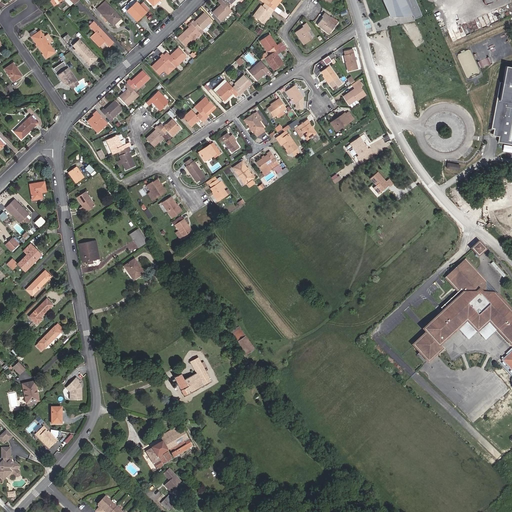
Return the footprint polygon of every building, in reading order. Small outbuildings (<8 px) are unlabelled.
[(212,13),(220,22),(232,11),(226,5),(221,0),(218,0),(217,1),(220,5),(212,13)] [(276,7),(274,6),(278,0),(259,0),(264,4),(273,11),(276,7)] [(387,0),(388,7),(392,13),(392,14),(408,8),(411,16),(413,15),(414,19),(422,17),(416,0),(387,0)] [(112,26),(121,18),(105,1),(98,8),(103,13),(102,14),(112,26)] [(126,10),(136,21),(146,12),(136,2),(126,10)] [(253,16),(264,24),(273,11),(264,4),(262,6),(261,5),(253,16)] [(208,29),(205,27),(211,21),(204,13),(194,21),(193,20),(190,23),(200,34),(203,31),(204,33),(208,29)] [(329,34),(335,26),(328,20),(330,17),(324,13),(322,16),(323,17),(317,25),(329,34)] [(335,26),(338,22),(331,17),(330,17),(328,20),(335,26)] [(109,47),(114,43),(93,21),(88,25),(95,32),(89,37),(99,47),(104,42),(109,47)] [(197,38),(198,39),(201,35),(200,34),(190,23),(187,26),(189,27),(177,38),(184,45),(190,41),(191,43),(197,38)] [(304,45),(312,39),(307,32),(310,29),(305,23),(302,25),(303,26),(295,32),(304,45)] [(55,52),(49,44),(44,37),(39,30),(36,32),(34,29),(29,33),(46,58),(55,52)] [(49,44),(53,42),(48,34),(44,37),(49,44)] [(69,41),(71,39),(67,34),(62,38),(66,44),(69,42),(69,41)] [(278,44),(276,45),(269,34),(260,41),(267,52),(269,51),(271,54),(278,49),(280,47),(278,44)] [(89,65),(96,58),(79,40),(73,46),(76,49),(74,50),(89,65)] [(174,66),(175,67),(187,57),(178,47),(169,56),(166,52),(164,55),(174,66)] [(273,71),(283,64),(277,54),(280,52),(278,49),(271,54),(265,58),(273,71)] [(347,71),(357,69),(352,49),(344,52),(345,55),(347,63),(345,63),(347,71)] [(470,49),(457,54),(466,77),(479,72),(470,49)] [(164,55),(162,53),(159,55),(161,57),(157,61),(157,62),(155,64),(154,63),(151,66),(159,75),(164,70),(168,74),(175,67),(174,66),(164,55)] [(332,61),(331,60),(328,56),(322,60),(326,65),(332,61)] [(480,68),(491,63),(489,57),(478,61),(480,68)] [(268,76),(271,73),(260,61),(248,71),(257,82),(262,78),(261,77),(265,73),(268,76)] [(76,80),(63,62),(53,69),(62,81),(65,79),(69,85),(76,80)] [(13,82),(21,76),(13,63),(4,69),(13,82)] [(341,84),(329,66),(321,72),(332,88),(336,85),(337,87),(341,84)] [(511,67),(506,66),(503,82),(499,82),(491,128),(494,128),(500,129),(499,136),(498,142),(511,144),(511,67)] [(136,86),(138,89),(149,78),(142,70),(131,81),(129,79),(126,82),(127,83),(133,89),(136,86)] [(242,92),(251,83),(244,75),(234,84),(235,85),(232,87),(238,94),(240,96),(243,93),(242,92)] [(78,84),(76,80),(69,85),(72,89),(78,84)] [(362,85),(358,80),(352,85),(355,90),(354,91),(354,92),(352,94),(350,91),(343,96),(352,109),(359,104),(357,101),(365,95),(360,87),(362,85)] [(235,97),(238,94),(232,87),(227,82),(215,92),(224,101),(229,97),(229,98),(234,95),(235,97)] [(119,97),(127,106),(138,96),(133,89),(127,83),(124,85),(127,89),(119,97)] [(208,91),(212,88),(208,83),(203,86),(208,91)] [(4,89),(8,94),(13,90),(9,85),(4,89)] [(302,109),(303,97),(294,85),(285,91),(294,103),(295,103),(296,104),(296,109),(302,109)] [(160,111),(168,102),(157,91),(146,103),(148,106),(152,102),(160,111)] [(207,116),(205,114),(213,106),(205,96),(194,107),(199,113),(205,120),(208,117),(207,116)] [(286,109),(279,98),(270,105),(270,106),(267,108),(273,117),(276,115),(283,111),(286,109)] [(112,118),(122,109),(114,100),(104,109),(103,108),(100,110),(111,122),(113,120),(112,118)] [(205,114),(207,116),(216,108),(213,106),(205,114)] [(202,122),(205,120),(199,113),(196,116),(191,110),(182,118),(191,127),(196,122),(197,122),(200,119),(202,122)] [(97,133),(107,123),(96,111),(93,114),(94,115),(87,121),(97,133)] [(257,111),(245,119),(255,134),(263,128),(264,128),(258,120),(260,119),(261,120),(262,119),(257,111)] [(336,131),(353,119),(348,112),(345,114),(344,113),(336,118),(337,119),(330,124),(336,131)] [(14,132),(21,139),(38,123),(30,115),(14,132)] [(172,136),(180,128),(172,119),(166,124),(163,127),(161,124),(157,126),(163,133),(166,130),(172,136)] [(288,123),(290,127),(299,123),(297,119),(288,123)] [(307,140),(316,134),(309,124),(310,123),(307,119),(294,128),(300,137),(303,135),(307,140)] [(165,140),(168,137),(163,133),(157,126),(154,128),(155,130),(146,138),(154,147),(163,138),(165,140)] [(255,134),(257,137),(265,131),(263,128),(255,134)] [(296,149),(297,147),(286,131),(276,138),(281,145),(282,144),(286,150),(288,154),(291,152),(294,156),(299,153),(296,149)] [(227,133),(219,138),(222,142),(223,141),(231,153),(239,147),(231,135),(229,137),(227,133)] [(126,144),(122,146),(117,135),(106,140),(112,154),(120,151),(128,147),(126,144)] [(369,150),(368,151),(367,149),(366,148),(366,149),(365,148),(365,147),(359,138),(350,145),(359,157),(357,158),(359,162),(371,153),(369,150)] [(213,155),(215,154),(216,156),(220,154),(215,145),(209,149),(207,146),(203,148),(204,150),(199,153),(204,161),(213,155)] [(309,157),(313,154),(308,146),(304,149),(309,157)] [(125,170),(135,166),(129,152),(131,151),(129,147),(128,147),(120,151),(121,154),(119,156),(121,160),(117,161),(119,166),(123,164),(125,170)] [(101,160),(105,158),(100,150),(97,152),(101,160)] [(255,162),(265,176),(268,174),(267,172),(278,164),(270,151),(266,153),(267,154),(255,162)] [(203,177),(204,176),(193,161),(193,162),(190,159),(184,163),(187,166),(186,167),(196,182),(199,180),(203,177)] [(244,184),(253,178),(242,161),(233,168),(244,184)] [(95,175),(98,172),(95,169),(94,170),(89,165),(85,169),(92,176),(94,174),(95,175)] [(76,183),(84,177),(76,166),(68,173),(76,183)] [(276,174),(278,177),(288,171),(285,168),(276,174)] [(389,179),(385,181),(378,172),(370,178),(376,186),(381,192),(389,185),(390,186),(393,184),(389,179)] [(341,180),(336,174),(330,178),(334,185),(341,180)] [(209,184),(217,179),(214,176),(207,181),(209,184)] [(163,194),(166,192),(157,178),(146,185),(151,192),(147,194),(151,201),(155,198),(155,199),(163,194)] [(227,195),(223,189),(219,182),(217,179),(209,184),(215,192),(213,194),(218,201),(227,195)] [(41,192),(46,192),(44,182),(29,184),(32,200),(42,199),(41,192)] [(378,194),(381,192),(376,186),(372,188),(378,194)] [(83,214),(95,206),(86,192),(76,198),(82,206),(79,208),(83,214)] [(172,218),(181,211),(171,196),(161,203),(172,218)] [(26,217),(28,214),(14,199),(7,206),(13,212),(11,213),(20,222),(23,220),(25,223),(29,220),(26,217)] [(124,216),(128,214),(123,207),(120,210),(124,216)] [(149,219),(153,216),(148,210),(144,212),(149,219)] [(39,227),(46,221),(41,215),(34,222),(39,227)] [(183,237),(192,231),(184,219),(174,225),(179,232),(182,236),(183,237)] [(138,248),(148,241),(138,228),(136,230),(144,241),(137,246),(138,248)] [(137,246),(144,241),(136,230),(129,235),(137,246)] [(11,251),(18,244),(12,237),(5,245),(11,251)] [(93,260),(97,260),(93,241),(78,244),(82,263),(87,262),(88,265),(93,263),(93,260)] [(485,250),(478,242),(471,249),(478,256),(485,250)] [(33,261),(41,254),(31,243),(23,251),(27,254),(17,264),(25,271),(34,262),(33,261)] [(7,264),(12,269),(16,265),(14,263),(16,262),(12,259),(7,264)] [(133,280),(144,273),(134,259),(124,266),(133,280)] [(458,292),(460,291),(457,287),(454,282),(454,277),(455,272),(459,269),(464,268),(468,269),(473,271),(485,284),(484,285),(492,293),(493,292),(509,310),(510,309),(465,259),(445,278),(458,292)] [(505,274),(492,260),(490,262),(503,275),(505,274)] [(457,329),(465,321),(466,319),(467,320),(469,321),(470,320),(476,316),(484,324),(488,329),(492,326),(497,331),(510,345),(511,343),(511,312),(509,310),(493,292),(492,293),(484,285),(485,284),(473,271),(468,269),(464,268),(459,269),(455,272),(454,277),(454,282),(457,287),(460,291),(458,292),(441,308),(443,310),(425,327),(432,333),(428,336),(425,333),(412,345),(428,362),(443,349),(440,345),(457,329)] [(26,289),(32,296),(51,276),(45,270),(26,289)] [(39,318),(44,314),(53,305),(46,298),(29,316),(37,324),(41,320),(39,318)] [(465,321),(470,327),(472,325),(475,328),(479,325),(480,327),(484,324),(476,316),(470,320),(469,321),(467,320),(466,319),(465,321)] [(465,321),(457,329),(467,339),(475,332),(470,327),(465,321)] [(35,346),(41,352),(61,332),(61,331),(63,329),(57,323),(55,326),(55,325),(38,342),(38,343),(35,346)] [(480,327),(475,332),(484,342),(497,331),(492,326),(488,329),(484,324),(480,327)] [(247,354),(254,348),(238,327),(231,332),(247,354)] [(432,333),(425,327),(422,330),(425,333),(428,336),(432,333)] [(64,345),(69,340),(66,336),(60,341),(64,345)] [(511,349),(499,361),(511,374),(511,349)] [(184,396),(211,381),(204,368),(207,367),(204,361),(201,363),(198,357),(190,362),(196,373),(184,379),(181,373),(174,377),(175,379),(172,380),(174,383),(172,384),(171,385),(172,386),(173,387),(178,385),(184,396)] [(19,374),(25,369),(18,362),(13,367),(19,374)] [(81,399),(81,388),(80,388),(80,386),(81,386),(81,384),(77,381),(78,379),(75,376),(65,387),(69,391),(70,399),(81,399)] [(26,403),(39,401),(34,381),(22,383),(26,403)] [(51,424),(61,424),(61,408),(51,408),(51,424)] [(38,432),(36,434),(39,437),(46,444),(49,447),(55,441),(54,439),(56,437),(57,431),(50,430),(50,433),(49,434),(42,427),(38,432)] [(183,441),(188,438),(183,430),(179,432),(176,427),(159,437),(162,442),(152,448),(146,452),(157,470),(163,466),(162,465),(157,456),(167,450),(169,449),(183,441)] [(7,441),(12,436),(6,430),(0,435),(0,440),(2,442),(5,439),(7,441)] [(67,445),(74,437),(71,435),(65,443),(67,445)] [(174,458),(192,447),(189,440),(184,442),(183,441),(169,449),(174,458)] [(10,448),(2,448),(2,458),(4,460),(1,463),(0,463),(0,477),(4,474),(6,477),(11,472),(12,474),(17,470),(20,467),(16,464),(14,464),(13,465),(10,462),(11,461),(11,458),(10,448)] [(111,455),(113,458),(119,452),(116,449),(111,455)] [(162,465),(172,459),(167,450),(157,456),(162,465)] [(239,487),(243,484),(221,463),(216,469),(233,485),(235,483),(239,487)] [(183,485),(169,469),(166,471),(163,474),(170,481),(171,480),(172,481),(166,487),(172,495),(183,485)] [(127,511),(107,494),(100,502),(103,504),(98,509),(101,511),(107,511),(109,510),(111,511),(127,511)] [(168,511),(174,505),(172,503),(174,501),(168,495),(160,503),(168,511)]
